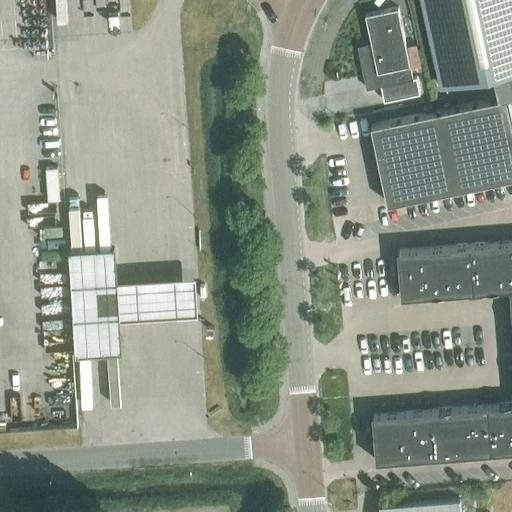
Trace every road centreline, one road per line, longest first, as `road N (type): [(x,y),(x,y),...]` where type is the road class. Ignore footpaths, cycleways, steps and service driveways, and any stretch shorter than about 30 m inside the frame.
road 1 (secondary): [(306,444),(280,114),(298,4)]
road 2 (unknown): [(351,351),(363,322),(478,314),(490,330),(493,355),(484,373),(390,383),(361,378)]
road 3 (unclassified): [(0,465),(306,444)]
road 4 (unknown): [(291,250),(511,225)]
road 5 (unknown): [(309,475),(511,456)]
road 6 (unknown): [(0,137),(16,332)]
road 7 (unknown): [(147,62),(0,80)]
road 8 (unknown): [(283,143),(348,142),(370,207)]
